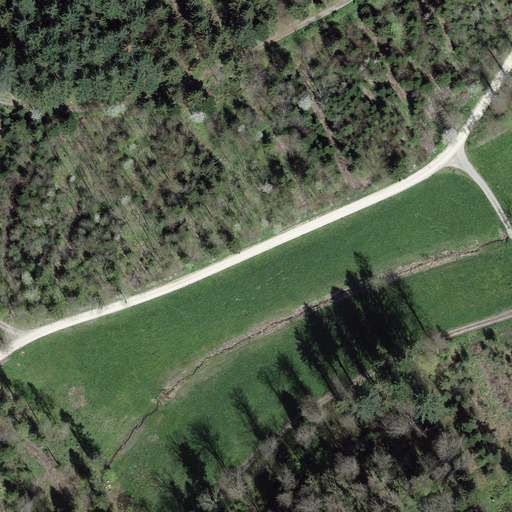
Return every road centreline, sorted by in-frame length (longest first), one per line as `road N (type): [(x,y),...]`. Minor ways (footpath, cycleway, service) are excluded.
road 1 (track): [(511,59),(461,143),(424,168),(0,348)]
road 2 (track): [(349,0),(117,109),(0,100)]
road 3 (track): [(511,310),(363,376),(249,459),(204,511)]
